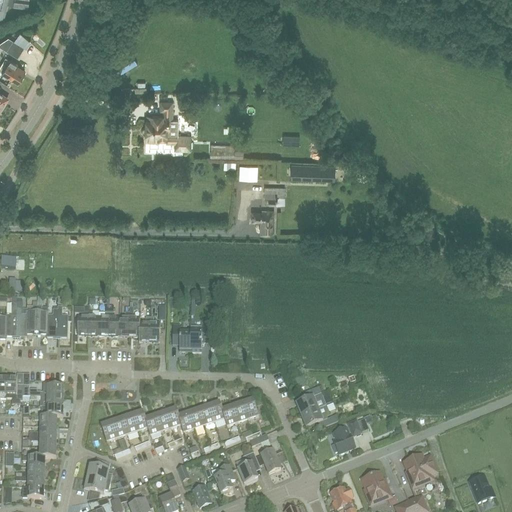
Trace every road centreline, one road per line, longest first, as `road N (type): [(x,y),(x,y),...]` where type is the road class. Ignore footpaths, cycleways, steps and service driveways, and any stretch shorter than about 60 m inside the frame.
road 1 (residential): [(86,366),(256,376),(271,391),(306,482)]
road 2 (unclassified): [(306,482),(511,399)]
road 3 (tertiary): [(0,164),(48,90),(84,0)]
road 4 (track): [(511,46),(387,0)]
